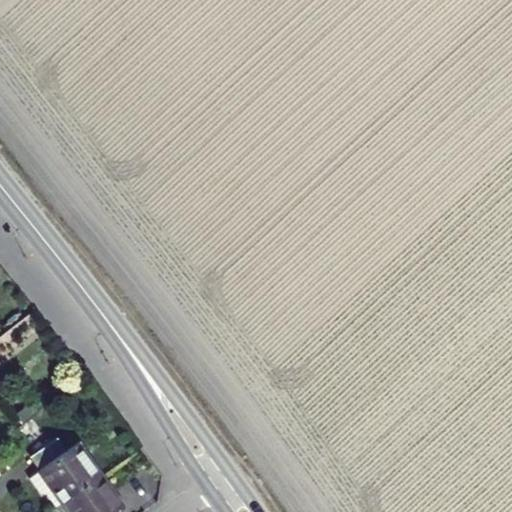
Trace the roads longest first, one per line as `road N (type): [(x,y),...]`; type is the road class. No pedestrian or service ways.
road 1 (tertiary): [(232,475),(108,322)]
road 2 (tertiary): [(108,322),(209,490)]
road 3 (tertiary): [(108,322),(0,186)]
